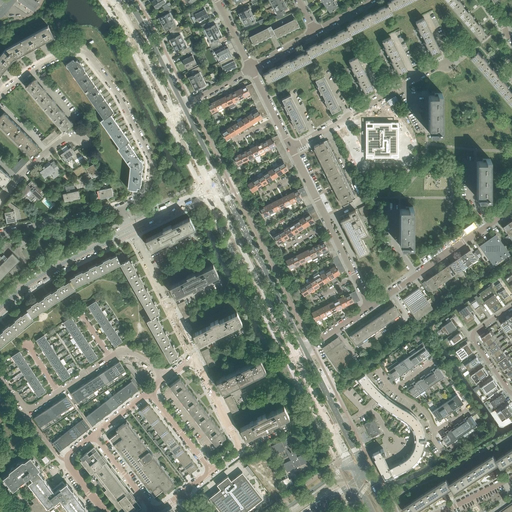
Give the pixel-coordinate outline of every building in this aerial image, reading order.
[(34,0),(17,0),(20,2),(34,12),(39,3),(35,0),(34,0)] [(166,2),(164,0),(154,0),(151,2),(156,9),(157,8),(157,9),(160,7),(160,6),(166,2)] [(400,7),(405,4),(402,0),(390,0),(391,1),(387,3),(388,5),(392,11),(400,7)] [(463,5),(461,3),(460,2),(458,0),(451,0),(447,3),(458,15),(465,9),(462,6),(463,5)] [(338,7),(333,1),(325,6),(330,13),(338,7)] [(283,12),(282,10),(287,8),(284,2),(273,7),(277,15),(275,16),(275,17),(276,19),(283,16),(281,13),(283,12)] [(379,21),(393,14),(392,11),(388,5),(385,7),(384,6),(377,10),(378,11),(374,12),(379,21)] [(173,19),(169,11),(171,10),(169,7),(163,10),(164,13),(162,14),(163,16),(159,18),(162,25),(173,19)] [(252,15),(249,8),(248,7),(242,10),(243,11),(238,14),(240,16),(239,17),(241,20),(252,15)] [(208,17),(206,12),(205,9),(195,14),(198,21),(194,23),(197,28),(200,26),(205,24),(202,19),(208,17)] [(473,17),(471,15),(470,13),(468,11),(467,12),(465,9),(458,15),(468,27),(475,21),(472,18),(473,17)] [(365,28),(379,21),(374,12),(371,14),(371,13),(363,16),(364,17),(361,19),(365,28)] [(256,22),(252,15),(241,20),(242,24),(243,23),(245,26),(249,24),(250,25),(256,22)] [(432,34),(428,26),(424,18),(415,22),(418,28),(417,28),(421,35),(422,35),(423,38),(432,34)] [(177,27),(173,19),(162,25),(165,31),(170,28),(171,30),(173,29),(174,32),(180,28),(179,26),(177,27)] [(351,35),(365,28),(361,19),(357,21),(357,20),(350,23),(350,24),(347,26),(349,28),(348,29),(351,35)] [(277,38),(290,31),(299,27),(296,20),(273,31),(270,26),(267,27),(267,28),(249,37),(250,38),(252,42),(251,43),(252,44),(253,44),(253,45),(272,36),(271,35),(274,34),(277,38)] [(483,29),(481,27),(480,25),(478,23),(477,24),(475,21),(468,27),(479,41),(487,34),(482,29),(483,29)] [(219,30),(216,24),(211,26),(210,25),(208,26),(207,23),(205,24),(200,26),(202,29),(204,28),(208,36),(219,30)] [(54,37),(48,26),(34,33),(40,45),(47,41),(48,42),(50,41),(49,40),(54,37)] [(184,41),(180,33),(182,31),(180,28),(174,32),(175,34),(172,36),(173,38),(169,40),(173,46),(184,41)] [(338,44),(352,37),(351,35),(348,29),(344,30),(344,29),(337,33),(337,34),(334,36),(338,44)] [(218,41),(217,39),(222,37),(219,30),(208,36),(209,39),(208,42),(211,48),(214,46),(217,44),(216,42),(218,41)] [(40,45),(34,33),(20,41),(27,52),(34,48),(34,50),(36,48),(36,47),(40,45)] [(440,51),(436,42),(432,34),(423,38),(425,42),(424,42),(428,49),(429,49),(432,55),(440,51)] [(324,51),(338,44),(334,36),(330,37),(330,36),(323,40),(323,41),(320,43),(324,51)] [(399,53),(394,45),(390,37),(382,41),(385,47),(384,48),(387,55),(388,54),(390,57),(399,53)] [(27,52),(20,41),(5,49),(13,59),(20,56),(21,57),(23,56),(22,55),(27,52)] [(188,48),(184,41),(173,46),(176,52),(180,50),(181,52),(183,51),(185,53),(191,50),(190,47),(188,48)] [(232,56),(226,46),(223,47),(220,43),(218,45),(217,44),(214,46),(216,51),(214,52),(214,53),(216,52),(219,58),(217,59),(219,62),(221,62),(230,57),(232,56)] [(310,58),(324,51),(320,43),(316,44),(316,43),(309,47),(309,48),(306,50),(307,52),(310,58)] [(10,64),(13,59),(5,49),(0,55),(0,67),(4,71),(8,66),(10,67),(11,65),(10,64)] [(298,68),(312,61),(310,58),(307,52),(304,54),(303,53),(296,57),(297,58),(293,59),(298,68)] [(489,62),(486,59),(484,56),(483,57),(479,52),(471,58),(483,72),(491,66),(488,63),(489,62)] [(407,70),(402,61),(399,53),(390,57),(392,61),(391,62),(394,69),(395,68),(398,74),(407,70)] [(200,64),(198,60),(195,61),(192,55),(182,60),(187,70),(200,64)] [(365,73),(361,65),(357,56),(349,61),(352,66),(351,67),(354,74),(355,74),(357,77),(365,73)] [(237,67),(234,60),(232,61),(230,57),(221,62),(223,66),(221,67),(224,73),(225,72),(226,73),(228,73),(227,72),(237,67)] [(83,70),(83,69),(83,68),(82,67),(83,67),(81,64),(81,65),(80,64),(79,64),(79,63),(77,60),(74,61),(73,59),(66,64),(76,79),(86,72),(84,69),(83,70)] [(284,75),(298,68),(293,59),(290,61),(289,60),(282,64),(283,64),(279,66),(284,75)] [(202,78),(198,70),(201,69),(199,66),(193,70),(194,72),(192,73),(193,75),(188,77),(191,83),(202,78)] [(267,83),(284,75),(279,66),(276,68),(275,67),(268,70),(269,71),(263,74),(264,77),(263,77),(266,83),(267,83)] [(499,74),(497,72),(494,68),(493,69),(491,66),(483,72),(494,84),(501,78),(498,75),(499,74)] [(92,82),(91,81),(92,81),(91,80),(91,79),(90,77),(89,78),(89,76),(88,77),(88,76),(88,75),(86,72),(76,79),(86,92),(95,85),(92,82)] [(373,89),(369,81),(365,73),(357,77),(358,80),(358,81),(359,83),(361,88),(362,87),(365,93),(373,89)] [(332,92),(328,84),(324,76),(315,80),(318,86),(317,86),(321,93),(322,93),(324,97),(332,92)] [(205,84),(202,78),(191,83),(195,90),(199,88),(200,89),(209,85),(208,83),(205,84)] [(509,86),(507,84),(504,80),(503,81),(501,78),(494,84),(504,96),(511,90),(508,87),(509,86)] [(44,90),(35,79),(26,86),(30,91),(32,94),(32,93),(36,97),(44,90)] [(101,95),(101,94),(100,93),(101,93),(99,90),(99,91),(98,90),(97,90),(97,89),(95,85),(86,92),(95,105),(104,98),(102,95),(101,95)] [(250,94),(248,91),(246,86),(240,89),(244,97),(245,99),(246,99),(245,97),(246,96),(247,98),(251,96),(250,94)] [(244,97),(240,89),(235,91),(239,100),(240,102),(241,101),(240,99),(244,97)] [(53,101),(44,90),(36,97),(40,102),(39,103),(41,105),(41,104),(45,108),(53,101)] [(239,100),(235,91),(230,94),(233,103),(234,104),(235,104),(240,102),(239,100)] [(340,108),(336,100),(332,92),(324,97),(325,100),(324,100),(328,107),(329,107),(332,113),(340,108)] [(442,133),(442,96),(442,93),(434,93),(434,96),(430,96),(430,133),(442,133)] [(233,103),(230,94),(224,97),(228,105),(229,107),(230,107),(229,105),(233,103)] [(299,111),(295,104),(290,95),(282,99),(285,105),(284,105),(287,112),(288,112),(290,116),(299,111)] [(228,105),(224,97),(219,100),(223,108),(223,110),(225,109),(224,107),(228,105)] [(111,109),(110,108),(110,107),(110,106),(108,104),(107,103),(106,102),(107,102),(104,98),(95,105),(104,118),(110,114),(114,112),(111,108),(111,109)] [(223,108),(219,100),(213,102),(218,112),(219,112),(218,110),(223,108)] [(63,112),(53,101),(45,108),(49,113),(49,114),(50,116),(51,115),(54,119),(63,112)] [(218,112),(213,102),(208,105),(209,108),(210,110),(212,113),(215,112),(216,114),(218,112)] [(262,117),(259,113),(258,110),(253,113),(252,111),(251,112),(252,114),(257,121),(262,118),(262,117)] [(307,128),(303,120),(299,111),(290,116),(292,119),(291,119),(292,122),(294,126),(295,126),(298,132),(307,128)] [(73,124),(63,112),(54,119),(58,124),(58,125),(60,127),(60,126),(64,131),(73,124)] [(16,125),(4,113),(0,116),(0,124),(1,126),(3,128),(8,133),(16,125)] [(117,124),(116,123),(117,123),(116,122),(115,119),(114,120),(113,119),(112,118),(113,118),(110,114),(104,118),(101,121),(110,134),(120,128),(117,124)] [(257,121),(252,114),(248,116),(247,114),(246,115),(247,117),(252,124),(257,121)] [(252,124),(247,117),(243,119),(242,118),(241,118),(242,120),(247,127),(252,124)] [(247,127),(242,120),(238,122),(237,121),(236,121),(237,123),(242,131),(247,127)] [(242,131),(237,123),(233,126),(232,124),(231,124),(232,126),(237,134),(242,131)] [(398,124),(367,124),(366,158),(398,158),(398,124)] [(28,136),(16,125),(8,133),(13,137),(12,138),(14,140),(15,139),(20,144),(28,136)] [(237,134),(232,126),(228,129),(226,127),(232,137),(237,134)] [(232,137),(226,127),(225,128),(226,130),(221,133),(223,136),(224,137),(226,140),(232,137)] [(126,138),(126,137),(126,136),(125,135),(126,135),(124,133),(123,133),(123,132),(122,132),(122,131),(120,128),(110,134),(120,147),(127,142),(129,141),(127,137),(126,138)] [(39,148),(28,136),(20,144),(25,149),(24,150),(26,151),(27,151),(32,156),(39,148)] [(276,146),(274,143),(272,138),(266,141),(270,149),(271,151),(272,151),(271,149),(276,146)] [(343,169),(331,146),(328,140),(326,141),(326,140),(314,147),(328,176),(343,169)] [(270,149),(266,141),(261,143),(265,152),(266,154),(267,153),(266,151),(270,149)] [(134,152),(133,151),(134,151),(133,150),(132,147),(131,148),(130,146),(130,147),(130,146),(127,142),(120,147),(118,149),(127,162),(137,155),(134,152)] [(265,152),(261,143),(255,146),(259,154),(260,157),(261,156),(260,154),(265,152)] [(259,154),(255,146),(250,149),(254,157),(255,159),(256,159),(255,157),(259,154)] [(82,155),(77,149),(74,151),(73,149),(72,148),(71,147),(60,155),(62,157),(62,158),(63,158),(65,161),(72,156),(75,160),(82,155)] [(254,157),(250,149),(245,152),(248,160),(250,162),(250,161),(249,159),(254,157)] [(248,160),(245,152),(239,154),(244,164),(245,164),(244,162),(248,160)] [(244,164),(239,154),(234,157),(235,160),(236,162),(238,165),(243,163),(244,165),(244,164)] [(143,164),(142,162),(142,161),(142,162),(141,162),(140,161),(139,160),(140,160),(137,155),(127,162),(130,166),(130,171),(141,172),(142,167),(141,167),(141,166),(142,166),(142,164),(143,164)] [(490,199),(490,161),(490,159),(482,159),(482,161),(478,161),(478,199),(490,199)] [(288,170),(288,169),(285,165),(284,162),(283,162),(279,165),(278,163),(277,163),(278,165),(283,173),(288,170)] [(62,173),(57,166),(55,168),(55,167),(54,168),(55,168),(54,169),(52,166),(52,165),(51,165),(51,164),(45,168),(44,166),(42,167),(44,169),(40,172),(42,174),(41,174),(42,175),(44,178),(51,173),(55,178),(62,173)] [(99,174),(93,164),(86,168),(92,178),(99,174)] [(283,173),(278,165),(274,168),(273,166),(272,166),(273,168),(278,176),(283,173)] [(11,177),(0,168),(0,183),(3,186),(11,177)] [(278,176),(273,168),(269,171),(267,169),(268,172),(273,179),(278,176)] [(267,169),(261,173),(263,175),(268,183),(273,179),(268,172),(267,169)] [(355,194),(345,173),(343,169),(328,176),(343,205),(355,199),(353,195),(355,194)] [(141,181),(142,178),(140,178),(141,177),(140,177),(140,175),(141,175),(141,172),(130,171),(128,188),(133,189),(136,189),(137,187),(140,187),(140,184),(139,183),(140,182),(140,181),(141,181)] [(268,183),(263,175),(258,177),(257,175),(256,176),(258,178),(262,186),(268,183)] [(262,186),(258,178),(253,180),(252,178),(251,179),(257,189),(262,186)] [(257,189),(251,179),(252,181),(247,184),(249,188),(250,189),(252,192),(257,189)] [(80,198),(79,190),(78,190),(74,191),(74,189),(75,189),(74,185),(72,186),(72,182),(67,183),(68,187),(65,187),(66,193),(63,194),(64,200),(74,198),(74,199),(80,198)] [(41,194),(39,193),(41,190),(36,186),(34,188),(32,186),(30,187),(27,185),(17,196),(20,199),(25,195),(31,201),(36,196),(37,198),(41,194)] [(113,196),(112,187),(108,188),(108,186),(103,187),(104,189),(98,190),(99,190),(100,198),(100,199),(106,197),(107,198),(109,198),(109,197),(113,196)] [(298,190),(292,193),(296,201),(297,203),(303,200),(301,198),(300,195),(298,190)] [(296,201),(292,193),(287,195),(290,203),(291,206),(292,205),(291,203),(296,201)] [(290,203),(287,195),(281,198),(285,206),(286,208),(287,208),(286,206),(290,203)] [(285,206),(281,198),(276,201),(280,209),(281,211),(282,210),(281,208),(285,206)] [(280,209),(276,201),(270,203),(274,212),(275,214),(276,213),(275,211),(280,209)] [(21,219),(19,209),(13,205),(10,203),(10,202),(8,205),(12,209),(13,211),(5,213),(7,223),(16,221),(16,219),(21,219)] [(274,212),(270,203),(265,206),(270,217),(271,216),(270,214),(274,212)] [(362,216),(372,211),(368,204),(358,209),(362,216)] [(270,217),(265,206),(260,209),(261,212),(262,214),(264,217),(267,215),(268,218),(268,219),(270,218),(270,217)] [(413,247),(413,209),(413,206),(405,206),(405,209),(401,209),(401,247),(413,247)] [(367,235),(355,210),(344,215),(346,218),(340,221),(358,257),(368,252),(361,238),(367,235)] [(311,217),(310,214),(309,214),(305,217),(304,215),(303,215),(304,217),(309,225),(314,222),(314,221),(311,217)] [(177,237),(195,228),(189,217),(172,226),(171,225),(162,229),(163,230),(145,239),(151,250),(169,241),(169,243),(178,239),(177,237)] [(309,225),(304,217),(300,220),(299,218),(298,218),(299,220),(304,228),(309,225)] [(304,228),(299,220),(295,223),(294,221),(293,222),(294,223),(299,231),(304,228)] [(511,239),(511,220),(503,227),(509,235),(506,237),(510,242),(511,239)] [(299,231),(294,223),(290,226),(289,224),(288,225),(289,227),(294,234),(299,231)] [(294,234),(289,227),(285,229),(283,227),(282,228),(284,230),(289,238),(294,234)] [(289,238),(284,230),(279,232),(278,231),(277,231),(283,241),(289,238)] [(283,241),(277,231),(276,232),(278,233),(273,236),(275,239),(275,240),(276,241),(278,244),(283,241)] [(510,255),(496,234),(479,246),(494,266),(510,255)] [(323,242),(318,245),(322,253),(323,255),(324,254),(323,252),(328,250),(327,249),(326,247),(324,242),(323,242)] [(313,247),(312,247),(317,257),(318,257),(317,255),(322,253),(318,245),(313,247)] [(312,247),(307,250),(311,258),(312,260),(318,258),(317,257),(312,247)] [(307,250),(302,253),(306,261),(307,263),(308,262),(307,260),(311,258),(307,250)] [(479,257),(477,255),(475,252),(473,254),(470,250),(465,253),(471,262),(476,259),(479,257)] [(0,280),(9,271),(13,275),(21,269),(17,264),(20,260),(12,253),(7,258),(4,254),(1,257),(0,256),(0,255),(0,280)] [(302,253),(296,255),(300,263),(301,265),(302,265),(301,263),(306,261),(302,253)] [(471,262),(465,253),(460,257),(466,266),(471,262)] [(104,272),(120,264),(119,261),(117,257),(116,255),(110,258),(110,257),(107,258),(103,261),(103,262),(100,263),(104,272)] [(296,255),(291,258),(296,268),(297,268),(296,266),(300,263),(296,255)] [(466,266),(460,257),(455,260),(461,269),(466,266)] [(291,258),(285,261),(287,264),(288,266),(289,269),(294,266),(295,269),(296,268),(291,258)] [(135,269),(133,264),(132,262),(131,263),(129,259),(128,259),(120,264),(128,277),(136,272),(134,269),(135,269)] [(461,269),(455,260),(450,263),(457,272),(461,269)] [(90,279),(104,272),(100,263),(96,265),(96,264),(89,268),(89,269),(86,270),(90,279)] [(457,272),(450,263),(445,267),(452,276),(457,272)] [(201,284),(218,275),(213,265),(211,265),(195,273),(195,272),(186,276),(187,278),(169,287),(174,297),(192,289),(193,290),(201,286),(201,284)] [(337,269),(335,266),(331,269),(330,267),(329,267),(330,269),(335,277),(340,273),(337,269)] [(452,276),(445,267),(440,270),(447,279),(452,276)] [(335,277),(330,269),(326,272),(324,270),(323,270),(325,272),(330,280),(335,277)] [(74,287),(90,279),(86,270),(83,272),(82,271),(75,275),(76,276),(70,278),(70,280),(73,284),(74,287)] [(447,279),(440,270),(436,274),(442,283),(447,279)] [(143,282),(139,276),(138,276),(136,272),(128,277),(136,291),(144,286),(142,283),(143,282)] [(330,280),(325,272),(321,275),(319,273),(318,274),(320,276),(324,283),(330,280)] [(324,283),(320,276),(318,274),(313,277),(314,279),(318,284),(320,286),(324,283)] [(442,283),(436,274),(431,277),(437,286),(440,284),(442,283)] [(437,286),(431,277),(426,281),(432,290),(437,286)] [(318,284),(314,279),(310,281),(309,279),(308,280),(309,282),(311,284),(314,289),(320,286),(318,284)] [(60,298),(75,289),(74,287),(73,284),(70,280),(69,281),(64,284),(64,283),(57,288),(58,289),(55,291),(60,298)] [(314,289),(311,284),(309,282),(305,284),(304,282),(303,283),(304,284),(309,293),(314,289)] [(430,291),(424,282),(422,283),(428,292),(430,291)] [(495,286),(504,298),(509,295),(500,282),(495,286)] [(302,283),(298,286),(299,288),(301,291),(301,292),(302,293),(304,296),(309,293),(304,284),(303,283),(302,283)] [(151,296),(147,289),(146,290),(144,286),(136,291),(143,304),(151,299),(150,297),(151,296)] [(489,287),(484,290),(494,305),(499,302),(495,297),(498,295),(492,287),(490,289),(489,287)] [(433,308),(427,300),(419,288),(402,299),(416,320),(433,308)] [(480,296),(478,297),(482,304),(483,305),(486,303),(489,308),(494,305),(484,290),(479,294),(480,296)] [(47,307),(60,298),(55,291),(51,293),(51,292),(48,293),(44,296),(45,297),(42,299),(47,307)] [(353,302),(352,299),(350,294),(349,294),(344,296),(348,305),(353,302)] [(474,297),(469,301),(479,315),(484,312),(480,305),(482,304),(478,297),(476,295),(474,297)] [(348,305),(344,296),(339,299),(344,309),(343,307),(348,305)] [(32,317),(47,307),(42,299),(38,301),(38,300),(31,305),(32,306),(26,309),(27,310),(32,317)] [(158,310),(156,305),(155,303),(154,303),(151,299),(143,304),(151,318),(155,316),(160,314),(158,310)] [(344,309),(339,299),(333,302),(338,312),(339,312),(338,310),(342,307),(343,309),(344,309)] [(91,311),(99,306),(96,301),(88,306),(91,311)] [(338,312),(333,302),(328,305),(333,315),(334,314),(333,312),(337,310),(338,312)] [(358,347),(402,317),(400,314),(394,305),(393,303),(349,334),(350,336),(356,345),(358,347)] [(333,315),(328,305),(322,307),(327,315),(332,313),(333,315)] [(467,324),(474,319),(470,313),(470,312),(472,311),(468,305),(466,306),(458,312),(467,324)] [(94,316),(102,311),(99,306),(91,311),(94,316)] [(327,315),(322,307),(318,309),(322,318),(327,315)] [(323,320),(322,318),(318,309),(311,313),(313,316),(313,318),(314,318),(315,321),(319,319),(320,321),(323,320)] [(19,330),(33,318),(32,317),(27,310),(26,311),(26,312),(22,315),(21,315),(15,320),(16,320),(13,323),(19,330)] [(98,321),(106,316),(102,311),(94,316),(98,321)] [(220,334),(242,323),(237,312),(219,321),(218,319),(214,321),(220,334)] [(101,326),(109,321),(106,316),(98,321),(101,326)] [(162,326),(159,321),(158,319),(157,319),(155,316),(151,318),(147,321),(155,334),(163,329),(161,326),(162,326)] [(67,327),(75,322),(71,317),(63,322),(67,327)] [(450,320),(451,321),(441,327),(442,328),(439,330),(442,334),(445,332),(447,334),(456,328),(455,327),(458,325),(452,317),(450,319),(450,320)] [(511,328),(506,320),(501,323),(507,331),(511,328)] [(104,332),(112,326),(109,321),(101,326),(104,332)] [(220,334),(214,321),(210,323),(211,325),(193,334),(198,344),(220,334)] [(70,332),(78,327),(75,322),(67,327),(70,332)] [(7,340),(19,330),(13,323),(10,325),(9,324),(9,325),(3,329),(4,330),(1,333),(7,340)] [(108,337),(116,331),(112,326),(104,332),(108,337)] [(73,337),(81,332),(78,327),(70,332),(73,337)] [(170,339),(167,335),(166,332),(165,333),(163,329),(155,334),(162,348),(170,343),(169,340),(170,339)] [(484,341),(495,334),(492,330),(482,337),(484,341)] [(111,342),(119,336),(116,331),(108,337),(111,342)] [(77,343),(85,337),(81,332),(73,337),(77,343)] [(463,338),(460,333),(453,337),(452,334),(445,339),(447,342),(449,340),(452,345),(463,338)] [(487,345),(498,338),(495,334),(484,341),(487,345)] [(39,345),(47,340),(44,335),(36,340),(39,345)] [(114,347),(122,341),(119,336),(111,342),(114,347)] [(80,348),(88,342),(85,337),(77,343),(80,348)] [(500,342),(498,338),(487,345),(490,349),(498,344),(500,342)] [(43,350),(51,345),(47,340),(39,345),(43,350)] [(83,352),(91,347),(88,342),(80,348),(83,352)] [(356,362),(341,342),(331,349),(328,345),(322,349),(325,353),(339,374),(356,362)] [(430,355),(423,346),(424,345),(422,342),(418,345),(420,348),(418,350),(425,360),(428,358),(427,357),(430,355)] [(177,353),(175,348),(173,346),(172,346),(170,343),(162,348),(170,361),(176,358),(178,357),(176,353),(177,353)] [(467,343),(461,347),(460,347),(460,348),(455,351),(461,360),(466,357),(467,357),(467,356),(471,353),(472,352),(473,352),(473,351),(469,347),(467,343)] [(493,353),(501,348),(498,344),(490,349),(493,353)] [(54,350),(51,345),(43,350),(46,355),(54,350)] [(86,357),(94,352),(91,347),(83,352),(86,357)] [(425,360),(418,350),(416,351),(414,348),(411,350),(420,362),(422,360),(423,362),(425,360)] [(495,357),(504,351),(501,348),(493,353),(495,357)] [(49,360),(57,355),(54,350),(46,355),(49,360)] [(420,362),(411,350),(408,352),(410,355),(408,356),(416,367),(418,365),(417,364),(420,362)] [(15,361),(23,356),(20,351),(12,356),(15,361)] [(498,361),(506,355),(504,351),(495,357),(496,358),(498,361)] [(90,363),(98,357),(94,352),(86,357),(90,363)] [(501,365),(509,359),(511,358),(508,354),(506,355),(498,361),(501,365)] [(53,366),(61,360),(57,355),(49,360),(53,366)] [(18,366),(26,361),(23,356),(15,361),(18,366)] [(416,367),(408,356),(403,360),(410,369),(412,367),(413,368),(416,367)] [(480,362),(477,357),(465,366),(468,370),(480,362)] [(511,363),(511,359),(511,358),(509,359),(501,365),(504,369),(511,363)] [(266,370),(260,359),(257,361),(257,360),(254,361),(253,361),(250,363),(245,366),(251,377),(266,370)] [(56,371),(64,365),(61,360),(53,366),(56,371)] [(410,369),(403,360),(398,363),(406,374),(408,372),(407,371),(410,369)] [(21,371),(29,366),(26,361),(18,366),(21,371)] [(124,368),(122,366),(119,361),(115,364),(121,373),(117,376),(113,379),(109,381),(105,384),(101,387),(97,389),(93,392),(89,395),(85,397),(81,400),(77,403),(71,393),(69,394),(69,393),(68,394),(68,395),(66,396),(69,399),(73,405),(68,408),(64,411),(60,414),(56,416),(52,419),(48,422),(44,424),(40,427),(43,431),(128,375),(126,371),(125,369),(124,368)] [(406,374),(398,363),(394,367),(400,376),(403,374),(403,375),(406,374)] [(121,373),(115,364),(111,367),(117,376),(121,373)] [(59,375),(67,370),(64,365),(56,371),(59,375)] [(25,377),(33,371),(29,366),(21,371),(25,377)] [(251,377),(245,366),(240,368),(239,368),(236,370),(230,373),(236,384),(251,377)] [(117,376),(111,367),(107,369),(113,379),(117,376)] [(400,376),(394,367),(388,370),(390,373),(388,374),(390,378),(393,377),(396,381),(398,379),(397,378),(400,376)] [(444,376),(438,367),(435,369),(434,368),(432,370),(439,380),(444,376)] [(489,374),(484,367),(471,376),(476,383),(489,374)] [(113,379),(107,369),(103,372),(109,381),(113,379)] [(62,381),(71,375),(67,370),(59,375),(62,381)] [(439,380),(432,370),(430,371),(431,372),(428,374),(436,386),(439,384),(437,382),(439,380)] [(28,382),(36,376),(33,371),(25,377),(28,382)] [(109,381),(103,372),(99,375),(105,384),(109,381)] [(236,384),(230,373),(225,376),(225,375),(221,377),(222,378),(216,381),(221,392),(223,391),(236,384)] [(360,385),(369,378),(368,376),(367,377),(364,374),(356,379),(360,385)] [(436,386),(428,374),(425,376),(424,375),(422,376),(429,387),(431,385),(433,388),(436,386)] [(105,384),(99,375),(95,377),(101,387),(105,384)] [(31,387),(39,381),(36,376),(28,382),(31,387)] [(429,387),(422,376),(420,378),(421,379),(418,381),(424,390),(429,387)] [(101,387),(95,377),(91,380),(97,389),(101,387)] [(139,387),(136,384),(132,378),(130,380),(131,381),(128,384),(134,393),(138,390),(137,388),(139,387)] [(181,401),(191,393),(180,378),(170,386),(181,401)] [(370,384),(371,383),(369,380),(370,379),(369,378),(360,385),(364,389),(370,384)] [(97,389),(91,380),(87,383),(93,392),(97,389)] [(492,380),(480,388),(487,398),(498,390),(492,380)] [(35,392),(43,386),(39,381),(31,387),(35,392)] [(424,390),(418,381),(415,383),(414,382),(412,383),(420,394),(424,390)] [(93,392),(87,383),(83,385),(89,395),(93,392)] [(371,383),(370,384),(364,389),(368,394),(376,386),(375,385),(374,386),(371,383)] [(420,394),(412,383),(410,385),(411,386),(408,388),(414,397),(420,394)] [(134,393),(128,384),(124,387),(131,396),(134,393)] [(89,395),(83,385),(79,388),(85,397),(89,395)] [(38,397),(46,392),(46,391),(43,386),(35,392),(38,397)] [(372,398),(379,391),(376,388),(377,387),(376,386),(368,394),(372,398)] [(131,396),(124,387),(120,390),(127,399),(131,396)] [(85,397),(79,388),(75,390),(81,400),(85,397)] [(81,400),(75,390),(71,393),(77,403),(81,400)] [(127,399),(120,390),(116,393),(123,402),(127,399)] [(385,396),(383,395),(381,393),(379,391),(372,398),(375,401),(377,402),(379,404),(381,406),(387,398),(388,397),(386,395),(385,396)] [(123,402),(116,393),(112,396),(119,405),(123,402)] [(193,415),(203,407),(191,393),(181,401),(193,415)] [(463,404),(457,394),(452,398),(459,408),(461,407),(460,406),(463,404)] [(502,394),(490,403),(494,407),(501,402),(503,401),(506,399),(502,394)] [(73,405),(69,399),(66,396),(62,399),(68,408),(73,405)] [(119,405),(112,396),(109,399),(115,408),(119,405)] [(386,410),(393,400),(388,397),(387,398),(381,406),(386,410)] [(459,408),(452,398),(447,401),(453,411),(456,409),(457,410),(459,408)] [(68,408),(62,399),(58,402),(64,411),(68,408)] [(115,408),(109,399),(105,402),(112,411),(115,408)] [(391,413),(397,403),(394,401),(393,400),(386,410),(391,413)] [(453,411),(447,401),(442,405),(449,415),(451,414),(451,412),(453,411)] [(64,411),(58,402),(54,404),(60,414),(64,411)] [(112,411),(105,402),(101,405),(108,414),(112,411)] [(396,416),(402,406),(400,405),(397,403),(391,413),(396,416)] [(60,414),(54,404),(50,407),(56,416),(60,414)] [(144,414),(151,408),(148,404),(140,410),(144,414)] [(511,407),(509,404),(497,413),(503,421),(511,414),(511,407)] [(108,414),(101,405),(97,408),(104,417),(108,414)] [(449,415),(442,405),(437,408),(443,417),(446,416),(447,417),(449,415)] [(271,426),(289,417),(284,406),(266,415),(265,414),(261,416),(268,430),(272,428),(271,426)] [(401,419),(407,409),(403,407),(402,406),(396,416),(401,419)] [(56,416),(50,407),(46,410),(52,419),(56,416)] [(204,430),(214,422),(203,407),(193,415),(204,430)] [(104,417),(97,408),(93,411),(100,420),(104,417)] [(146,418),(154,412),(151,408),(144,414),(146,418)] [(443,417),(437,408),(432,412),(439,422),(442,421),(441,419),(443,417)] [(405,422),(413,413),(411,412),(407,409),(401,419),(405,422)] [(52,419),(46,410),(42,412),(48,422),(52,419)] [(100,420),(93,411),(90,414),(97,423),(100,420)] [(48,422),(42,412),(38,415),(44,424),(48,422)] [(149,423),(158,416),(154,412),(146,418),(146,419),(149,423)] [(409,425),(418,418),(414,414),(413,413),(405,422),(409,425)] [(97,423),(90,414),(86,417),(92,426),(97,423)] [(44,424),(38,415),(34,418),(40,427),(44,424)] [(153,426),(161,420),(158,416),(149,423),(152,427),(153,426)] [(268,430),(261,416),(257,418),(258,420),(240,428),(245,439),(263,430),(264,432),(268,430)] [(478,425),(472,416),(469,418),(468,416),(466,418),(473,428),(478,425)] [(422,424),(420,422),(418,418),(409,425),(411,429),(422,425),(422,424)] [(475,431),(473,428),(466,418),(463,419),(464,421),(461,423),(470,434),(475,431)] [(90,428),(83,419),(79,422),(86,431),(90,428)] [(164,424),(161,420),(153,426),(156,430),(164,424)] [(378,430),(375,424),(373,420),(365,424),(367,426),(366,427),(370,434),(372,437),(380,433),(379,433),(378,430)] [(117,433),(109,439),(113,444),(118,449),(122,455),(126,460),(130,465),(132,464),(135,469),(134,470),(138,475),(142,481),(146,486),(150,491),(154,497),(162,491),(163,490),(165,492),(169,489),(173,486),(175,485),(176,484),(175,484),(173,482),(170,477),(169,476),(165,471),(161,466),(160,465),(157,461),(153,455),(152,454),(150,451),(149,450),(145,446),(145,445),(141,440),(141,439),(137,434),(133,429),(129,424),(127,422),(126,421),(126,422),(124,423),(120,426),(116,430),(118,432),(117,433)] [(86,431),(79,422),(75,425),(82,434),(86,431)] [(222,440),(226,437),(214,422),(204,430),(215,445),(217,444),(222,440)] [(470,434),(461,423),(459,424),(458,423),(456,425),(463,435),(465,438),(470,434)] [(159,434),(167,428),(164,424),(156,430),(159,434)] [(82,434),(75,425),(71,428),(78,437),(82,434)] [(425,438),(424,431),(422,425),(411,429),(413,434),(414,439),(414,441),(415,441),(425,441),(425,442),(426,441),(426,439),(425,438)] [(463,435),(456,425),(453,426),(454,427),(452,429),(458,439),(463,435)] [(78,437),(71,428),(68,431),(74,440),(78,437)] [(162,438),(170,432),(167,428),(159,434),(162,438)] [(458,439),(452,429),(449,431),(448,430),(446,432),(453,442),(458,439)] [(74,440),(68,431),(64,434),(71,443),(74,440)] [(165,442),(173,435),(170,432),(162,438),(165,442)] [(453,442),(446,432),(444,433),(445,435),(444,436),(443,435),(442,436),(448,446),(453,442)] [(71,443),(64,434),(60,437),(67,446),(71,443)] [(168,445),(176,439),(173,435),(165,442),(168,445)] [(67,446),(60,437),(56,440),(63,449),(67,446)] [(170,450),(179,443),(176,439),(168,445),(167,446),(170,450)] [(63,449),(56,440),(52,443),(59,452),(63,449)] [(174,453),(182,447),(179,443),(170,450),(173,454),(174,453)] [(421,456),(424,449),(414,446),(413,451),(421,456)] [(120,480),(115,474),(116,473),(111,467),(110,468),(106,462),(107,461),(102,455),(101,456),(94,447),(87,452),(80,458),(82,461),(80,462),(90,474),(93,472),(100,481),(98,482),(100,485),(102,484),(107,490),(104,492),(119,511),(133,511),(132,510),(139,504),(134,498),(135,497),(130,491),(129,492),(125,486),(125,485),(120,479),(120,480)] [(177,457),(185,451),(182,447),(174,453),(177,457)] [(501,468),(511,461),(511,450),(496,460),(498,464),(501,468)] [(180,461),(188,455),(185,451),(177,457),(180,461)] [(417,462),(421,456),(413,451),(410,455),(417,462)] [(183,465),(191,459),(188,455),(180,461),(183,465)] [(386,462),(383,455),(374,460),(377,466),(386,462)] [(417,462),(410,455),(406,459),(412,467),(417,462)] [(84,505),(74,492),(73,490),(72,489),(66,483),(65,484),(62,481),(52,489),(45,480),(45,478),(43,477),(40,473),(37,476),(35,474),(40,469),(30,456),(25,461),(24,460),(8,472),(9,473),(3,478),(13,491),(19,486),(18,485),(27,478),(30,482),(29,483),(28,483),(38,495),(31,500),(34,503),(30,506),(35,511),(45,511),(49,509),(50,511),(56,506),(60,511),(86,511),(88,511),(86,507),(85,505),(84,505)] [(498,464),(496,460),(493,456),(478,466),(483,474),(493,468),(498,464)] [(186,469),(194,463),(191,459),(183,465),(186,469)] [(412,467),(406,459),(402,462),(406,471),(412,467)] [(389,479),(384,470),(389,468),(388,467),(386,462),(377,466),(385,481),(389,479)] [(406,471),(402,462),(398,463),(397,463),(396,463),(392,465),(397,475),(406,471)] [(190,473),(197,467),(194,463),(186,469),(190,473)] [(397,475),(392,465),(388,467),(389,468),(384,470),(389,479),(397,475)] [(247,466),(245,468),(251,476),(254,474),(247,466)] [(470,482),(483,474),(478,466),(465,474),(470,482)] [(455,492),(470,482),(465,474),(452,483),(451,483),(449,484),(452,488),(455,492)] [(222,492),(209,501),(217,511),(249,511),(263,502),(242,476),(230,485),(225,479),(216,485),(222,492)] [(446,492),(452,488),(449,484),(446,480),(431,490),(436,498),(446,492)] [(423,507),(436,498),(431,490),(418,498),(423,507)] [(414,511),(423,507),(418,498),(403,508),(404,511),(414,511)]
